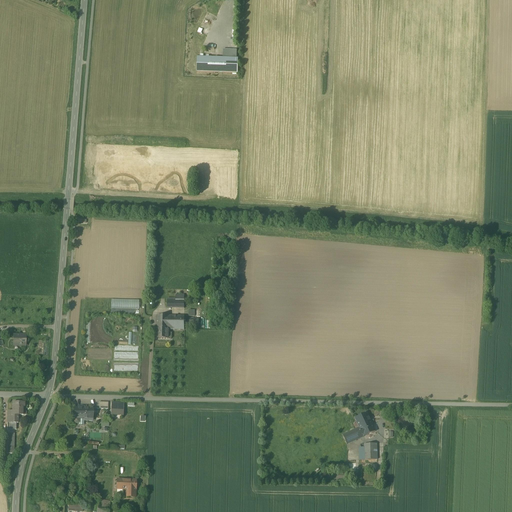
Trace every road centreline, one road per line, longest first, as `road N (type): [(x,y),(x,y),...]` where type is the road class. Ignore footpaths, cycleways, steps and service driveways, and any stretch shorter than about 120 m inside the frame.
road 1 (residential): [(48,395),(511,405)]
road 2 (secondary): [(84,0),(48,395)]
road 3 (secondary): [(48,395),(23,458),(15,511)]
